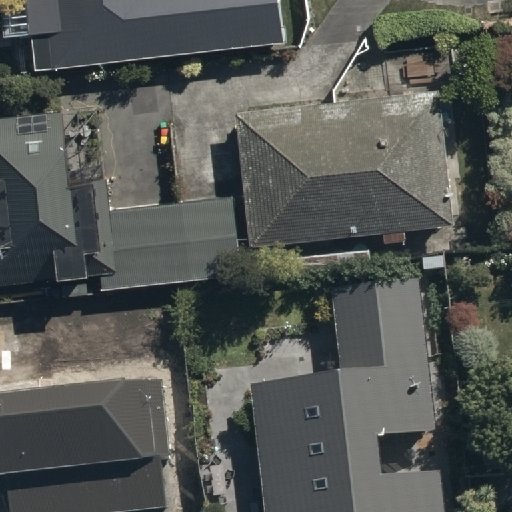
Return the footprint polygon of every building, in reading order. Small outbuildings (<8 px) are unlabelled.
[(0,0),(0,10),(3,44),(34,42),(37,75),(285,55),(280,0),(0,0)] [(245,184),(251,252),(384,240),(384,248),(407,247),(406,238),(456,233),(444,98),(238,116),(241,150),(222,152),(226,186),(245,184)] [(0,292),(59,287),(60,291),(92,287),(92,282),(101,281),(102,292),(242,278),(234,198),(111,210),(108,185),(69,189),(62,117),(0,123),(0,292)] [(248,392),(261,511),(442,511),(440,487),(388,493),(384,450),(434,445),(417,290),(332,300),(341,382),(248,392)] [(159,375),(0,392),(0,477),(5,477),(9,511),(149,511),(166,510),(160,457),(168,456),(159,375)]
